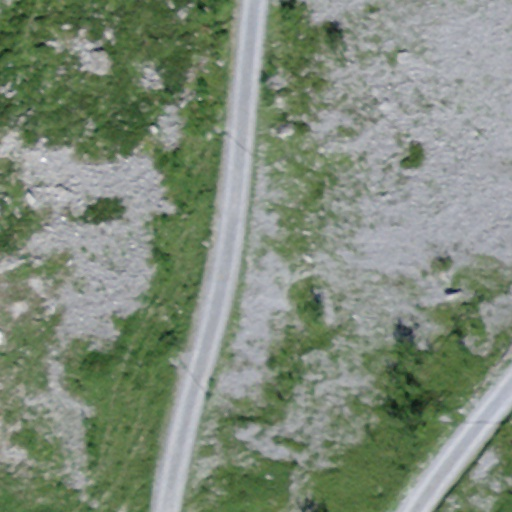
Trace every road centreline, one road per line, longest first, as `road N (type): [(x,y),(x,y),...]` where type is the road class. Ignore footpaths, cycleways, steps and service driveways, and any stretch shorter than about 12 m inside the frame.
road 1 (track): [(149,511),(235,0)]
road 2 (track): [(511,355),(398,511)]
